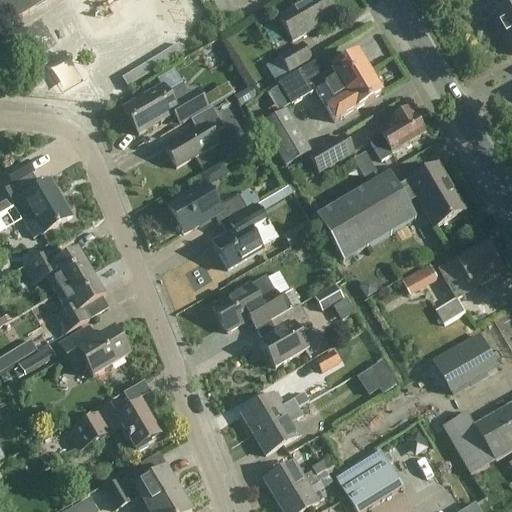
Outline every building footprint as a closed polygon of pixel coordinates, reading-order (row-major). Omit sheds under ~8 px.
[(72,0),(73,1),(74,0),(0,0),(0,28),(2,31),(52,0),(72,0)] [(290,44),(305,35),(335,18),(324,0),(310,0),(291,11),(276,20),(290,44)] [(511,0),(505,0),(487,11),(511,54),(511,0)] [(301,45),(278,59),(288,74),(310,61),(301,45)] [(335,124),(381,96),(365,69),(360,69),(353,57),(327,73),(319,60),(298,73),(308,90),(312,87),(335,124)] [(121,80),(126,89),(144,78),(138,69),(121,80)] [(219,95),(203,104),(196,92),(188,97),(181,85),(164,95),(161,89),(123,111),(138,137),(176,115),(182,125),(207,111),(230,97),(228,92),(221,96),(219,95)] [(239,109),(256,99),(250,89),(233,99),(239,109)] [(190,122),(196,133),(164,151),(176,171),(218,146),(213,137),(223,131),(211,110),(190,122)] [(388,123),(392,131),(370,145),(381,164),(406,149),(406,147),(423,137),(421,133),(422,131),(418,124),(415,123),(412,119),(408,112),(388,123)] [(286,113),(261,128),(285,168),(310,154),(286,113)] [(353,155),(343,138),(309,159),(319,176),(353,155)] [(72,221),(51,184),(40,191),(32,177),(34,176),(27,165),(6,178),(12,188),(5,193),(13,208),(20,204),(42,239),(72,221)] [(434,231),(464,213),(437,168),(397,191),(389,177),(316,220),(342,264),(415,221),(406,206),(416,200),(434,231)] [(220,228),(246,213),(238,198),(218,210),(204,187),(167,209),(183,236),(214,217),(220,228)] [(5,202),(0,205),(0,216),(10,211),(5,202)] [(246,213),(220,228),(226,238),(212,247),(227,272),(261,252),(250,233),(265,224),(255,208),(246,213)] [(291,226),(301,243),(315,235),(306,218),(291,226)] [(441,274),(457,301),(435,314),(444,328),(465,315),(457,302),(504,274),(488,247),(441,274)] [(56,297),(90,277),(77,254),(55,267),(49,255),(23,271),(34,289),(47,281),(56,297)] [(430,267),(402,283),(411,298),(439,282),(430,267)] [(90,277),(56,297),(66,313),(53,321),(64,339),(90,324),(83,312),(104,300),(90,277)] [(291,292),(283,297),(277,300),(265,278),(212,310),(227,335),(267,312),(273,322),(275,321),(298,308),(300,307),(291,292)] [(335,288),(314,300),(322,314),(343,302),(335,288)] [(298,308),(275,321),(281,331),(259,344),(275,371),(308,351),(300,338),(312,331),(298,308)] [(93,380),(128,360),(113,334),(97,343),(90,331),(60,349),(74,374),(86,367),(93,380)] [(433,365),(453,398),(498,372),(479,338),(433,365)] [(29,339),(7,352),(10,357),(0,363),(0,375),(15,367),(15,365),(36,353),(29,339)] [(25,379),(55,361),(47,348),(17,366),(25,379)] [(332,353),(313,363),(320,376),(339,366),(332,353)] [(381,390),(394,382),(382,364),(369,372),(381,390)] [(297,411),(298,411),(308,405),(303,396),(280,410),(278,406),(282,404),(277,396),(273,398),(273,397),(240,416),(253,437),(297,411)] [(77,456),(120,431),(134,454),(159,440),(140,407),(127,414),(121,404),(66,436),(77,456)] [(511,408),(475,430),(466,416),(442,430),(470,479),(511,454),(511,408)] [(302,436),(295,424),(303,420),(298,411),(297,411),(253,437),(265,458),(297,439),(302,436)] [(177,445),(164,453),(171,463),(183,455),(177,445)] [(354,511),(366,511),(402,490),(378,453),(334,480),(354,511)] [(312,474),(316,480),(325,474),(334,468),(329,460),(311,471),(312,474)] [(316,480),(312,474),(302,480),(294,466),(264,484),(276,504),(316,480)] [(121,477),(118,472),(114,467),(108,470),(111,476),(102,482),(105,487),(121,477)] [(113,511),(117,511),(129,505),(139,499),(147,511),(178,494),(165,471),(148,481),(142,470),(117,485),(103,493),(113,511)] [(310,492),(320,486),(322,490),(332,484),(325,474),(316,480),(276,504),(280,511),(310,511),(319,507),(317,505),(322,502),(318,494),(312,497),(310,492)] [(188,511),(178,494),(147,511),(146,511),(188,511)]
